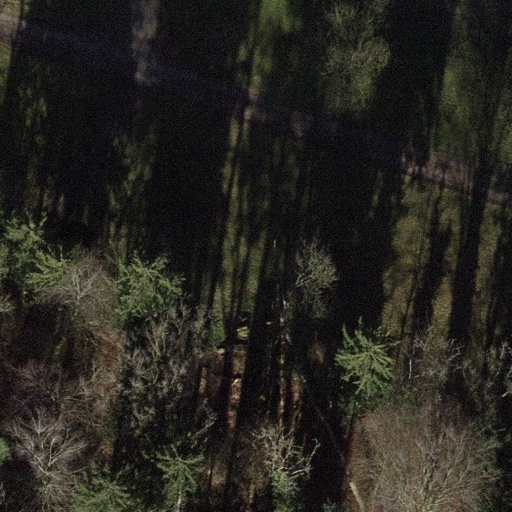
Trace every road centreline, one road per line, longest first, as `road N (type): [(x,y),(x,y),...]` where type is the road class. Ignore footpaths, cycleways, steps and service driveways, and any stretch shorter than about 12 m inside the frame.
road 1 (track): [(511,185),(0,19)]
road 2 (track): [(144,65),(77,190),(0,282)]
